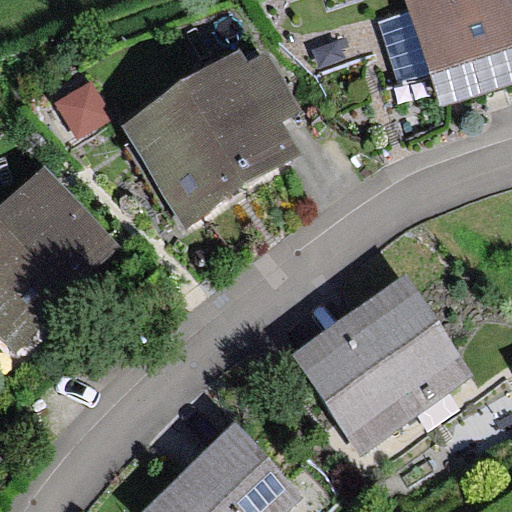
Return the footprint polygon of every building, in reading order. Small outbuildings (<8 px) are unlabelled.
[(511,0),(474,0),(410,22),(440,112),(511,87),(511,0)] [(186,227),(292,162),(237,74),(131,138),(186,227)] [(38,197),(0,233),(0,343),(6,350),(100,261),(38,197)] [(404,298),(301,372),(366,462),(469,388),(404,298)] [(289,511),(237,456),(177,511),(289,511)]
